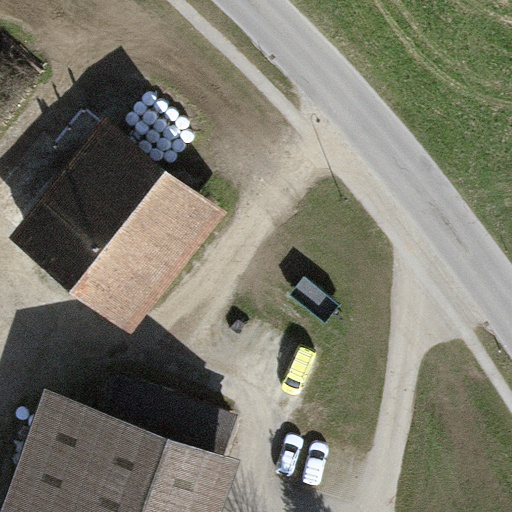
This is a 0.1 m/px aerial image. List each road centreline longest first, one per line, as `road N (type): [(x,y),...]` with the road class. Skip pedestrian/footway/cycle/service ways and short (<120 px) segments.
road 1 (track): [(0,358),(20,340),(56,331),(145,356),(198,302),(283,179),(356,110)]
road 2 (unclassified): [(247,0),(356,110),(511,313)]
road 3 (track): [(433,207),(387,457),(366,511)]
road 4 (track): [(242,511),(267,439),(263,411),(236,388),(145,356)]
